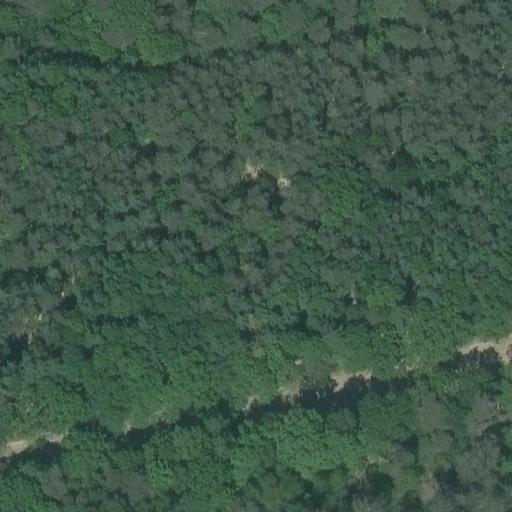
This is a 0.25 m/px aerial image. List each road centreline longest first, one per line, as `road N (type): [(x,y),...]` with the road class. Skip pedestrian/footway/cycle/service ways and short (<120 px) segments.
road 1 (track): [(0,442),(511,325)]
road 2 (track): [(459,0),(511,259)]
